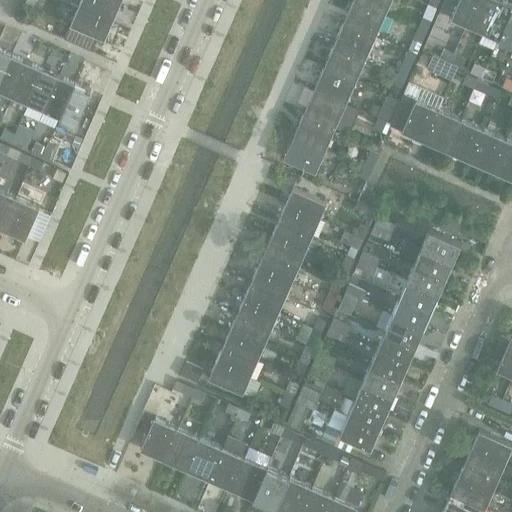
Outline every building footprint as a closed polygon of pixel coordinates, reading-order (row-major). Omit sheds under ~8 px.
[(119,6),(104,0),(81,0),(78,7),(112,22),(119,6)] [(355,0),(353,0),(344,21),(376,35),(385,13),(355,0)] [(355,0),(385,13),(391,0),(355,0)] [(444,0),(440,10),(453,15),(459,0),(444,0)] [(452,17),(468,24),(478,0),(459,0),(453,15),(452,17)] [(497,0),(478,0),(468,24),(484,31),(497,0)] [(497,0),(484,31),(479,43),(494,49),(499,38),(511,8),(511,3),(504,0),(497,0)] [(112,22),(78,7),(71,23),(105,38),(112,22)] [(511,8),(499,38),(511,43),(511,8)] [(423,16),(418,28),(426,31),(431,20),(423,16)] [(344,21),(334,44),(366,58),(376,35),(344,21)] [(426,31),(418,28),(413,39),(421,42),(426,31)] [(334,44),(324,67),(356,81),(366,58),(334,44)] [(0,81),(12,54),(0,48),(0,81)] [(444,50),(440,58),(451,63),(455,55),(444,50)] [(28,61),(12,54),(0,81),(0,89),(13,95),(28,61)] [(465,60),(455,55),(451,63),(458,66),(462,68),(465,60)] [(440,58),(434,71),(452,79),(456,70),(458,66),(451,63),(440,58)] [(44,68),(28,61),(13,95),(29,102),(44,68)] [(403,61),(398,72),(406,76),(411,65),(403,61)] [(471,72),(482,77),(486,69),(474,64),(471,72)] [(324,67),(314,89),(346,103),(356,81),(324,67)] [(59,75),(44,68),(29,102),(44,109),(59,75)] [(496,73),(486,69),(482,77),(493,81),(496,73)] [(406,76),(398,72),(393,83),(401,87),(406,76)] [(75,82),(59,75),(44,109),(60,116),(75,82)] [(463,83),(474,88),(478,80),(466,75),(463,83)] [(503,86),(511,89),(511,80),(506,78),(503,86)] [(488,85),(478,80),(474,88),(485,93),(488,85)] [(91,89),(75,82),(60,116),(76,123),(91,89)] [(336,125),(346,103),(314,89),(305,111),(336,125)] [(395,111),(390,122),(403,128),(416,98),(403,93),(399,101),(395,111)] [(382,107),(378,117),(390,122),(395,111),(399,101),(387,96),(382,107)] [(402,130),(425,140),(439,108),(416,98),(403,128),(402,130)] [(461,118),(439,108),(425,140),(447,150),(461,118)] [(326,147),(336,125),(305,111),(295,133),(326,147)] [(390,122),(378,117),(373,127),(385,133),(390,122)] [(484,128),(461,118),(447,150),(470,160),(484,128)] [(484,128),(470,160),(493,170),(507,138),(484,128)] [(1,138),(11,142),(15,134),(4,130),(1,138)] [(316,171),(326,147),(295,133),(284,157),(316,171)] [(26,139),(15,134),(11,142),(22,147),(26,139)] [(511,140),(507,138),(493,170),(511,178),(511,140)] [(32,152),(42,156),(46,148),(35,143),(32,152)] [(57,153),(46,148),(42,156),(54,161),(57,153)] [(29,165),(33,157),(22,152),(18,161),(29,165)] [(369,154),(365,164),(373,168),(377,158),(369,154)] [(44,162),(33,157),(29,165),(40,170),(44,162)] [(373,168),(365,164),(360,176),(368,179),(373,168)] [(293,186),(286,203),(320,218),(327,202),(293,186)] [(16,196),(0,188),(0,226),(2,227),(16,196)] [(40,206),(16,196),(2,227),(26,238),(40,206)] [(286,203),(279,218),(313,234),(320,218),(286,203)] [(396,224),(378,217),(374,225),(392,233),(396,224)] [(279,218),(272,235),(306,250),(313,234),(279,218)] [(359,223),(355,233),(363,237),(367,226),(359,223)] [(392,233),(374,225),(371,232),(389,240),(392,233)] [(430,228),(422,246),(453,259),(461,242),(430,228)] [(363,237),(355,233),(350,244),(358,248),(363,237)] [(272,235),(265,250),(299,265),(306,250),(272,235)] [(408,240),(402,254),(416,260),(415,262),(446,276),(453,259),(422,246),(408,240)] [(265,250),(258,266),(292,281),(299,265),(265,250)] [(381,259),(363,250),(360,258),(378,266),(381,259)] [(346,254),(341,265),(349,269),(354,257),(346,254)] [(378,266),(360,258),(356,266),(374,274),(378,266)] [(446,276),(415,262),(407,279),(439,293),(446,276)] [(349,269),(341,265),(336,276),(344,279),(349,269)] [(258,266),(251,282),(285,297),(292,281),(258,266)] [(439,293),(407,279),(399,297),(431,311),(439,293)] [(251,282),(244,298),(278,313),(285,297),(251,282)] [(367,292),(348,283),(345,292),(363,300),(367,292)] [(332,286),(327,296),(335,300),(340,289),(332,286)] [(335,300),(327,296),(322,307),(330,311),(335,300)] [(431,311),(399,297),(392,313),(424,327),(431,311)] [(244,298),(238,313),(272,328),(278,313),(244,298)] [(341,301),(338,308),(350,313),(353,307),(341,301)] [(238,313),(231,328),(265,343),(272,328),(238,313)] [(424,327),(392,313),(385,330),(416,344),(424,327)] [(318,317),(313,328),(321,332),(326,320),(318,317)] [(352,325),(333,317),(330,326),(348,334),(352,325)] [(348,334),(330,326),(327,333),(345,341),(348,334)] [(231,328),(223,345),(257,360),(265,343),(231,328)] [(321,332),(313,328),(309,339),(317,342),(321,332)] [(416,344),(385,330),(378,347),(409,360),(416,344)] [(511,334),(497,368),(511,375),(511,334)] [(223,345),(216,361),(251,376),(257,360),(223,345)] [(409,360),(378,347),(370,364),(401,378),(409,360)] [(304,349),(300,359),(308,363),(312,352),(304,349)] [(337,359),(318,351),(315,359),(333,367),(337,359)] [(308,363),(300,359),(295,370),(303,374),(308,363)] [(333,367),(315,359),(312,367),(329,375),(333,367)] [(243,392),(251,376),(216,361),(209,377),(243,392)] [(401,378),(370,364),(363,380),(394,394),(401,378)] [(394,394),(363,380),(356,396),(387,410),(394,394)] [(290,381),(286,391),(294,395),(298,384),(290,381)] [(181,390),(191,395),(195,387),(185,382),(181,390)] [(321,393),(303,385),(300,393),(318,401),(321,393)] [(206,392),(195,387),(191,395),(203,400),(206,392)] [(294,395),(286,391),(281,403),(289,406),(294,395)] [(318,401),(300,393),(296,401),(315,409),(318,401)] [(492,395),(488,403),(499,407),(502,399),(492,395)] [(387,410),(356,396),(348,414),(379,428),(387,410)] [(511,408),(511,403),(502,399),(499,407),(510,412),(511,408)] [(236,417),(240,409),(229,404),(225,412),(236,417)] [(247,421),(250,413),(240,409),(236,417),(247,421)] [(379,428),(348,414),(340,432),(371,446),(379,428)] [(141,448),(164,458),(178,426),(155,416),(141,448)] [(270,431),(280,435),(284,427),(274,423),(270,431)] [(200,436),(178,426),(164,458),(187,468),(200,436)] [(296,432),(284,427),(280,435),(292,440),(296,432)] [(511,443),(479,429),(472,446),(506,461),(511,447),(511,443)] [(223,446),(200,436),(187,468),(209,478),(223,446)] [(315,450),(326,455),(329,447),(319,442),(315,450)] [(232,488),(246,456),(223,446),(209,478),(232,488)] [(472,446),(465,461),(499,476),(506,461),(472,446)] [(341,452),(329,447),(326,455),(337,460),(341,452)] [(267,465),(246,456),(232,488),(253,497),(267,465)] [(343,456),(340,463),(347,466),(350,459),(343,456)] [(375,467),(364,462),(352,457),(346,469),(358,475),(360,470),(371,475),(375,467)] [(465,461),(458,477),(492,492),(499,476),(465,461)] [(289,475),(267,465),(253,497),(275,507),(289,475)] [(300,511),(312,485),(289,475),(275,507),(286,511),(300,511)] [(458,477),(451,493),(485,508),(492,492),(458,477)] [(355,511),(358,506),(364,492),(341,482),(335,495),(327,511),(355,511)] [(327,511),(335,495),(312,485),(300,511),(327,511)] [(451,493),(444,508),(452,511),(483,511),(485,508),(451,493)]
